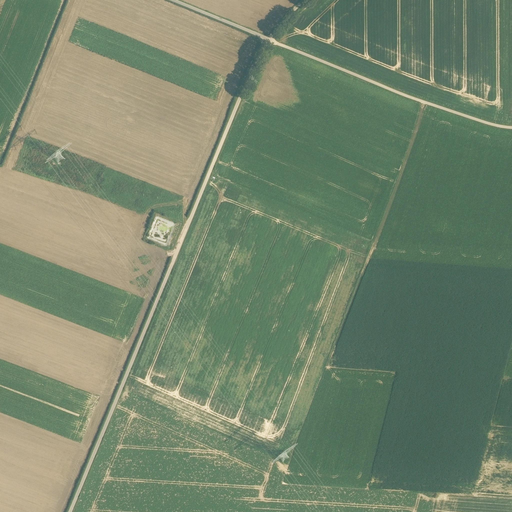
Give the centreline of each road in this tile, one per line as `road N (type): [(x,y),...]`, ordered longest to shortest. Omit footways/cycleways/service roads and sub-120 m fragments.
road 1 (unclassified): [(69,511),(268,39)]
road 2 (unclassified): [(268,39),(435,108),(511,129)]
